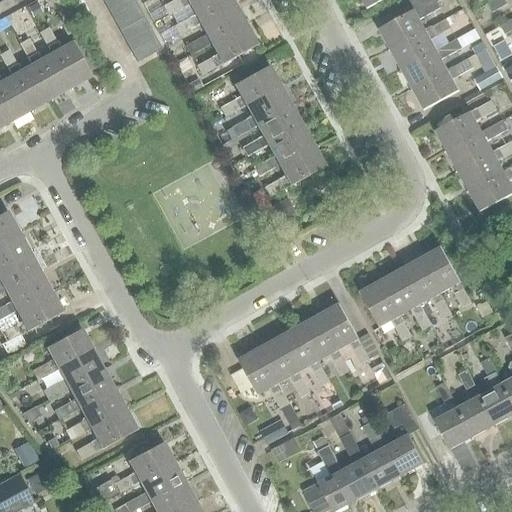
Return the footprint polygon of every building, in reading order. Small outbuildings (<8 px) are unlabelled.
[(0,13),(14,6),(10,0),(4,0),(0,2),(0,13)] [(102,0),(101,1),(107,11),(127,0),(102,0)] [(138,8),(136,5),(133,0),(127,0),(107,11),(113,22),(138,8)] [(174,0),(162,7),(167,16),(187,5),(195,0),(174,0)] [(234,5),(230,0),(195,0),(187,5),(193,15),(173,27),(178,36),(199,25),(234,5)] [(361,0),(366,9),(383,0),(361,0)] [(378,30),(389,51),(424,31),(418,20),(439,9),(435,3),(440,0),(410,0),(408,1),(413,10),(378,30)] [(506,5),(503,0),(495,0),(487,5),(492,13),(506,5)] [(234,5),(199,25),(205,35),(184,47),(189,56),(210,44),(245,25),(234,5)] [(113,22),(119,32),(143,18),(138,8),(113,22)] [(119,32),(122,39),(124,43),(149,29),(143,18),(119,32)] [(504,36),(511,31),(511,19),(499,27),(504,36)] [(389,51),(401,71),(435,51),(429,40),(450,29),(445,20),(424,31),(389,51)] [(256,45),(245,25),(210,44),(216,55),(195,67),(200,76),(221,64),(221,65),(256,45)] [(465,48),(482,38),(477,28),(460,38),(465,48)] [(38,34),(50,54),(70,89),(90,78),(70,43),(59,49),(47,29),(38,34)] [(124,43),(130,53),(155,39),(149,29),(124,43)] [(130,53),(136,63),(161,50),(155,39),(130,53)] [(70,89),(50,54),(39,60),(27,40),(18,45),(30,65),(50,100),(70,89)] [(461,49),(456,40),(435,51),(401,71),(412,91),(446,71),(440,60),(461,49)] [(30,111),(50,100),(30,65),(19,71),(8,51),(0,54),(0,58),(10,76),(30,111)] [(467,59),(446,71),(412,91),(423,111),(458,91),(451,80),(472,69),(467,59)] [(279,86),(268,66),(233,86),(239,97),(219,109),(224,118),(244,106),(279,86)] [(480,90),(501,78),(495,67),(474,79),(480,90)] [(0,106),(9,123),(30,111),(10,76),(0,82),(0,106)] [(198,80),(187,86),(191,93),(202,87),(198,80)] [(235,138),(255,126),(290,107),(279,86),(244,106),(250,117),(230,129),(235,138)] [(435,132),(446,152),(481,133),(475,122),(495,111),(490,102),(470,113),(470,112),(435,132)] [(0,128),(9,123),(0,106),(0,128)] [(246,158),(266,146),(301,127),(290,107),(255,126),(261,137),(241,149),(246,158)] [(502,121),(481,133),(446,152),(457,172),(492,153),(486,142),(507,131),(502,121)] [(272,157),(252,168),(257,177),(277,166),(312,147),(301,127),(266,146),(272,157)] [(230,129),(224,132),(229,141),(235,138),(230,129)] [(511,141),(492,153),(457,172),(468,192),(503,173),(497,162),(511,153),(511,141)] [(324,167),(312,147),(277,166),(283,177),(263,188),(268,197),(288,186),(289,187),(324,167)] [(511,167),(503,173),(468,192),(479,213),(511,194),(511,188),(508,182),(511,179),(511,167)] [(260,190),(250,195),(259,212),(269,206),(260,190)] [(0,241),(17,233),(6,212),(0,215),(0,241)] [(0,267),(28,252),(17,233),(0,241),(0,267)] [(459,283),(460,283),(440,248),(420,259),(439,294),(450,288),(462,309),(471,304),(459,283)] [(39,272),(28,252),(0,267),(0,293),(4,292),(39,272)] [(420,259),(400,270),(419,306),(430,299),(442,320),(451,315),(439,294),(420,259)] [(400,270),(380,281),(399,317),(410,311),(422,331),(431,326),(419,306),(400,270)] [(0,319),(15,312),(50,292),(39,272),(4,292),(10,303),(0,307),(0,319)] [(411,337),(399,317),(380,281),(359,293),(379,328),(390,322),(402,342),(411,337)] [(61,313),(50,292),(15,312),(21,322),(0,334),(5,343),(26,332),(61,313)] [(339,305),(319,316),(338,351),(349,345),(360,366),(369,361),(379,355),(367,335),(358,340),(339,305)] [(319,316),(298,327),(318,362),(329,356),(340,377),(349,372),(338,351),(319,316)] [(318,362),(298,327),(279,338),(298,373),(309,367),(320,388),(329,383),(318,362)] [(91,350),(80,330),(45,349),(51,361),(31,372),(36,381),(56,370),(91,350)] [(511,335),(504,339),(511,353),(511,362),(509,364),(508,368),(511,375),(511,379),(501,385),(511,405),(511,335)] [(309,394),(298,373),(279,338),(259,349),(278,385),(289,379),(300,399),(309,394)] [(301,426),(278,385),(259,349),(238,361),(257,396),(269,390),(292,431),(301,426)] [(47,401),(67,390),(102,370),(91,350),(56,370),(62,381),(42,392),(47,401)] [(487,379),(496,374),(488,359),(480,364),(487,379)] [(58,421),(78,410),(113,390),(102,370),(67,390),(73,401),(53,412),(58,421)] [(474,386),(466,371),(458,376),(466,391),(474,386)] [(435,388),(444,403),(452,398),(444,384),(435,388)] [(511,405),(501,385),(479,397),(494,426),(511,416),(511,405)] [(84,421),(64,432),(69,441),(89,430),(124,410),(113,390),(78,410),(84,421)] [(479,397),(457,409),(472,438),(494,426),(479,397)] [(385,448),(400,477),(423,464),(408,436),(418,430),(405,405),(386,415),(393,430),(401,426),(407,436),(386,448),(385,448)] [(449,450),(472,438),(457,409),(434,421),(449,450)] [(136,431),(124,410),(89,430),(95,441),(75,452),(80,461),(100,450),(101,450),(136,431)] [(378,489),(400,477),(385,448),(386,448),(372,422),(363,427),(371,441),(369,441),(376,453),(364,459),(363,460),(378,489)] [(287,434),(282,423),(260,435),(266,446),(287,434)] [(359,448),(351,434),(342,439),(349,453),(359,448)] [(282,464),(305,450),(297,437),(274,451),(282,464)] [(118,495),(138,483),(174,464),(162,443),(127,463),(133,474),(113,485),(110,480),(86,493),(94,508),(118,495)] [(330,478),(303,492),(313,511),(326,511),(331,509),(332,511),(335,511),(357,500),(342,471),(329,446),(317,453),(330,478)] [(359,448),(349,453),(348,453),(354,465),(342,471),(357,500),(378,489),(363,460),(364,459),(359,448)] [(127,511),(133,511),(149,503),(184,484),(174,464),(138,483),(144,494),(124,505),(127,511)] [(32,496),(49,488),(41,472),(25,480),(32,496)] [(15,511),(31,504),(17,477),(0,485),(0,511),(15,511)] [(180,511),(195,504),(184,484),(149,503),(154,511),(180,511)]
